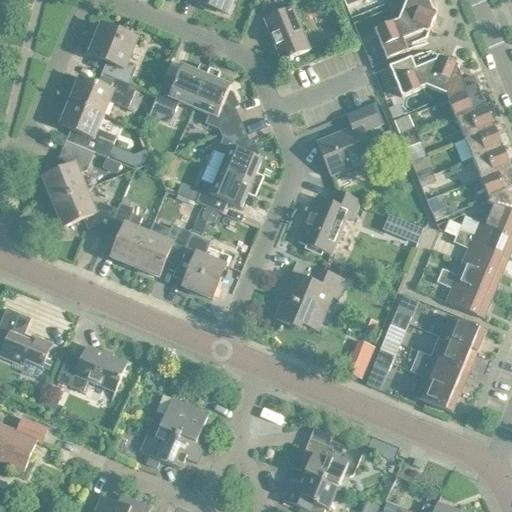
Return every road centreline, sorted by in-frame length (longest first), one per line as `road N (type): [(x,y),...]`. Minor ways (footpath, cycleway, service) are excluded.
road 1 (tertiary): [(497,463),(257,364)]
road 2 (residential): [(271,110),(295,165),(293,186),(220,348)]
road 3 (tertiary): [(220,348),(0,260)]
road 4 (residential): [(105,0),(241,48),(271,110)]
road 5 (residential): [(34,133),(74,13),(88,0)]
